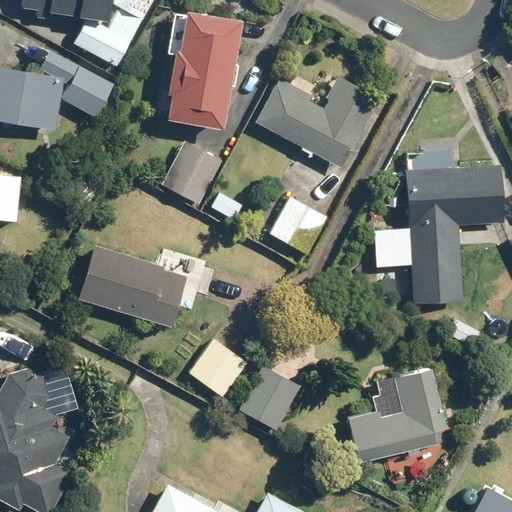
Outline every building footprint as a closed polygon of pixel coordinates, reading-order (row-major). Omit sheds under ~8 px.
[(24,0),(23,5),(38,7),(37,14),(46,16),(47,9),(109,17),(111,0),(24,0)] [(152,0),(112,0),(112,1),(120,5),(109,27),(88,16),(74,41),(117,64),(142,18),(143,18),(152,0)] [(243,17),(187,7),(181,46),(176,46),(175,51),(169,91),(172,92),(168,116),(224,125),(231,83),(235,83),(238,62),(235,62),(243,17)] [(114,82),(50,47),(40,66),(43,67),(41,70),(0,63),(0,117),(56,127),(64,80),(70,82),(62,97),(97,115),(114,82)] [(312,93),(280,76),(256,119),(342,166),(380,95),(339,73),(327,95),(330,97),(324,107),(309,98),(312,93)] [(223,158),(185,139),(162,182),(200,202),(223,158)] [(501,162),(406,167),(413,300),(464,297),(460,223),(504,220),(501,162)] [(0,217),(17,219),(21,175),(0,172),(0,217)] [(245,200),(220,189),(212,206),(237,216),(245,200)] [(327,215),(291,195),(270,231),(307,251),(327,215)] [(166,264),(95,243),(79,296),(172,324),(187,274),(165,267),(166,264)] [(248,361),(214,336),(189,370),(223,395),(248,361)] [(301,383),(263,363),(240,407),(277,427),(301,383)] [(0,497),(20,508),(24,501),(43,511),(50,511),(73,470),(56,462),(70,434),(53,425),(59,414),(44,405),(50,393),(46,375),(28,366),(11,371),(0,389),(0,497)] [(380,408),(349,415),(359,459),(436,442),(433,429),(446,426),(433,366),(395,375),(402,409),(381,414),(380,408)] [(255,511),(222,511),(167,482),(151,511),(303,511),(305,510),(268,490),(255,511)] [(511,511),(511,498),(482,483),(466,511),(511,511)]
